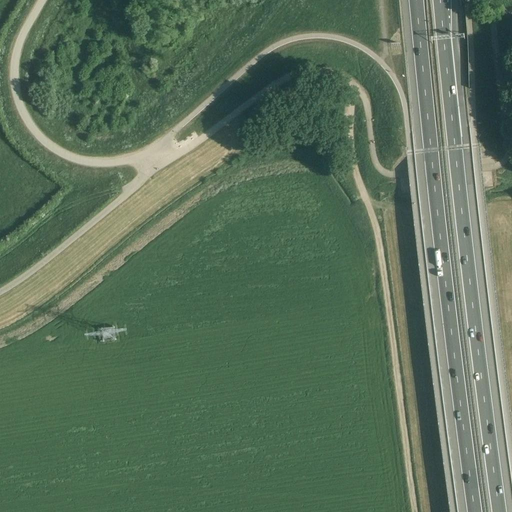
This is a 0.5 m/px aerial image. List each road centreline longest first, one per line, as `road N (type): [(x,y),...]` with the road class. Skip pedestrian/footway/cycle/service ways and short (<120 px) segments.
road 1 (motorway): [(499,511),(440,0)]
road 2 (motorway): [(416,0),(474,511)]
road 3 (unclassified): [(158,157),(78,160),(53,148),(24,116),(14,67),(42,0)]
road 4 (unclassified): [(369,120),(353,85),(303,74),(277,84),(183,154),(158,157)]
road 5 (unclassified): [(0,294),(137,187),(158,157)]
